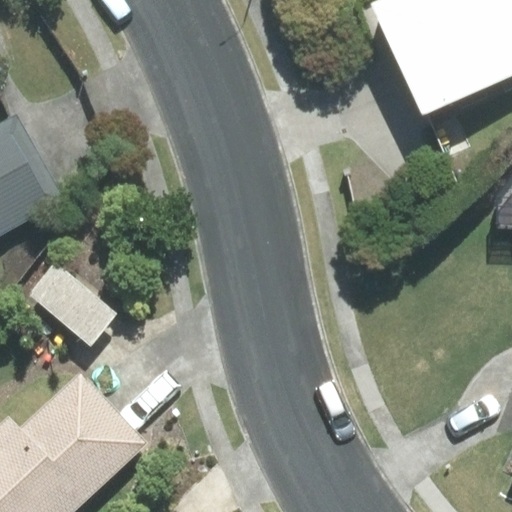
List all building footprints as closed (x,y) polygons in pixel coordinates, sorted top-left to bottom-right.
[(511,0),(387,0),(376,5),(425,121),(511,84),(511,0)] [(22,118),(0,130),(0,243),(71,204),(22,118)] [(511,178),(496,178),(493,233),(511,233),(511,178)] [(129,313),(63,260),(28,303),(94,356),(129,313)] [(0,511),(89,511),(157,447),(90,377),(25,439),(11,424),(0,433),(0,511)]
